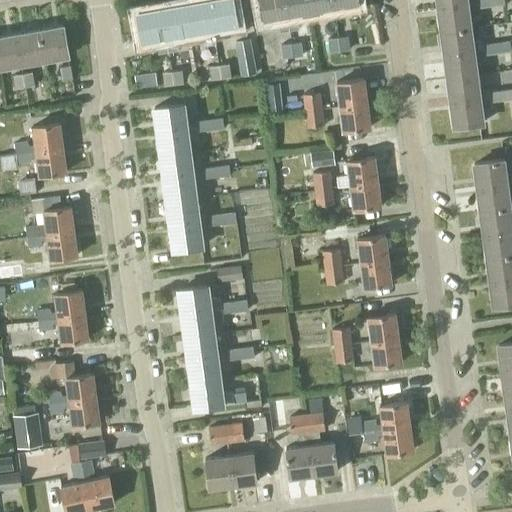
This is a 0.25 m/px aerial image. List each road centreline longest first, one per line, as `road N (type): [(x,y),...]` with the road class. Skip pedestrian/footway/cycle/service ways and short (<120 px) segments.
road 1 (residential): [(165,511),(105,116),(110,94),(98,0)]
road 2 (residential): [(462,494),(399,60),(399,0)]
road 3 (residential): [(326,511),(462,494)]
